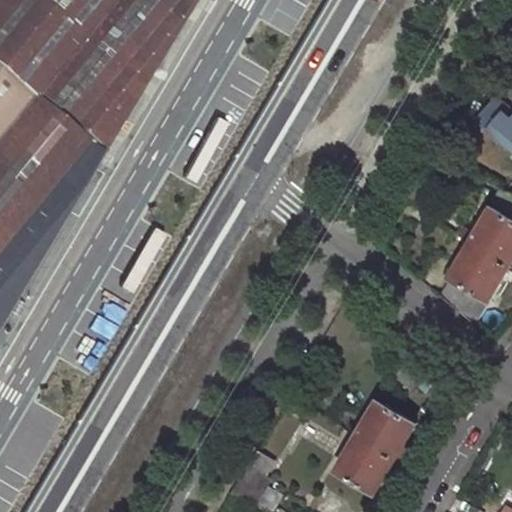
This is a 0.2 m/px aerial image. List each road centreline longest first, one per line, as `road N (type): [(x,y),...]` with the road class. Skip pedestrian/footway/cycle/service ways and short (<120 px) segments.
road 1 (tertiary): [(257,177),(61,511)]
road 2 (unclassified): [(257,177),(500,376)]
road 3 (tertiary): [(361,0),(257,177)]
road 4 (residential): [(500,376),(419,511)]
